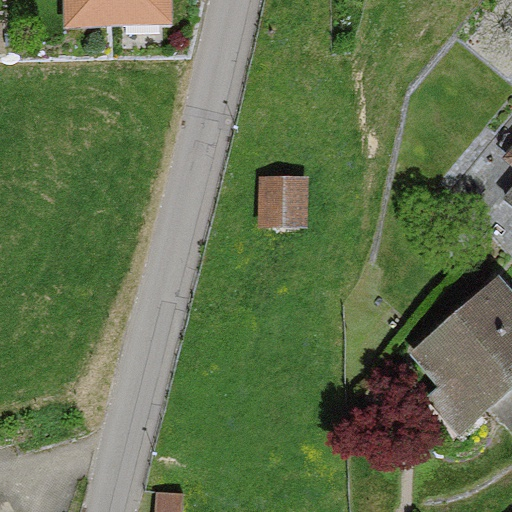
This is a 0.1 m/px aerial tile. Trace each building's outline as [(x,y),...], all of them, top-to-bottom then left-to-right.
[(175,0),(74,0),(76,28),(176,25),(175,0)] [(260,168),(251,168),(250,224),(293,225),(293,221),(315,221),(316,190),(334,188),(333,166),(300,176),(301,144),(261,143),(260,168)] [(511,153),(508,158),(511,161),(511,185),(500,200),(511,210),(511,153)] [(227,265),(228,365),(301,366),(301,289),(313,289),(313,266),(227,265)] [(469,415),(481,404),(511,440),(511,315),(492,293),(416,359),(443,390),(445,388),(469,415)] [(150,495),(148,511),(176,511),(178,497),(150,495)]
